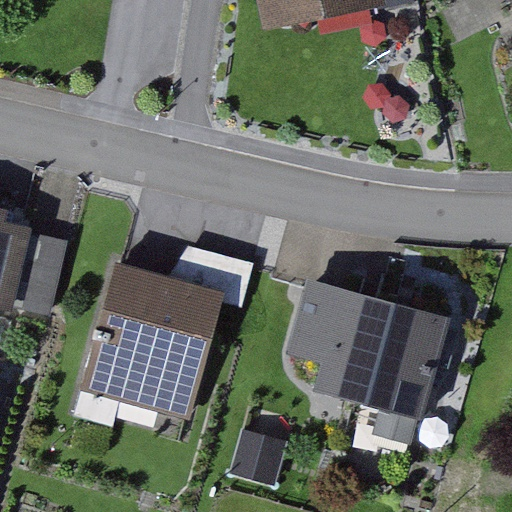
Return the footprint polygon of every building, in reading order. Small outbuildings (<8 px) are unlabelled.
[(390,10),(387,0),(272,0),(279,32),(390,10)] [(50,237),(0,219),(0,313),(19,321),(50,237)] [(250,305),(144,275),(110,397),(216,426),(250,305)] [(470,341),(336,286),(302,370),(436,425),(470,341)] [(286,456),(251,447),(244,473),(279,482),(286,456)]
